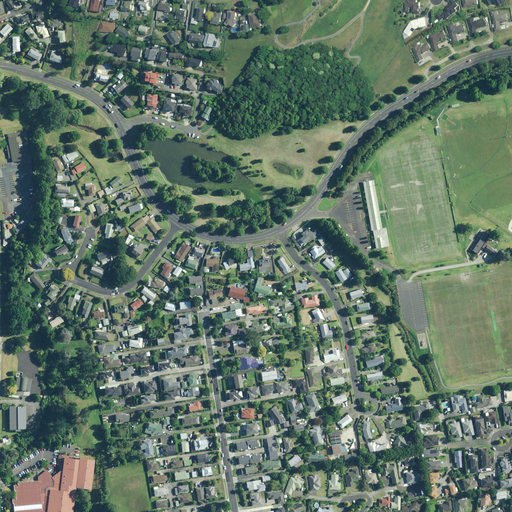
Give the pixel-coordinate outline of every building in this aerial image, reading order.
[(10,0),(7,0),(5,2),(11,10),(18,5),(14,0),(11,0),(10,0)] [(73,0),(72,6),(82,8),(83,0),(73,0)] [(101,0),(93,0),(92,10),(100,11),(101,0)] [(143,12),(149,13),(149,9),(150,9),(150,7),(149,7),(150,1),(145,0),(145,2),(142,1),(142,5),(143,5),(142,10),(143,10),(143,12)] [(420,12),(420,3),(416,3),(416,0),(407,1),(407,2),(404,2),(404,12),(409,12),(409,7),(412,7),(412,12),(420,12)] [(446,17),(447,19),(453,14),(454,15),(458,11),(456,8),(459,5),(454,0),(451,0),(450,1),(451,3),(447,7),(448,8),(446,9),(447,10),(442,15),(441,13),(437,16),(441,21),(446,17)] [(133,11),(133,2),(123,1),(123,10),(133,11)] [(171,4),(161,3),(161,6),(160,6),(160,10),(157,10),(156,20),(160,20),(160,22),(164,22),(164,21),(168,21),(169,14),(173,14),(173,10),(172,10),(172,7),(171,7),(171,4)] [(181,22),(186,22),(186,10),(189,10),(189,4),(184,4),(184,9),(181,9),(175,9),(174,13),(176,14),(176,19),(181,19),(181,22)] [(198,21),(204,21),(205,16),(206,8),(197,7),(197,10),(199,10),(198,21)] [(500,22),(508,20),(507,17),(506,17),(506,13),(498,15),(497,10),(491,12),(492,16),(493,16),(494,23),(496,31),(502,30),(500,22)] [(221,24),(222,14),(222,11),(220,11),(220,13),(216,13),(215,17),(214,17),(213,24),(221,24)] [(38,13),(38,12),(31,14),(32,18),(35,17),(36,20),(43,18),(41,12),(38,13)] [(231,24),(234,26),(235,25),(235,26),(237,24),(238,12),(230,12),(230,19),(227,24),(229,25),(231,24)] [(260,12),(250,13),(253,28),(262,26),(260,12)] [(486,25),(484,18),(474,21),(472,17),(466,19),(471,30),(470,30),(472,37),(478,34),(476,30),(478,29),(478,28),(486,25)] [(62,18),(48,19),(49,27),(63,26),(62,18)] [(425,18),(410,21),(403,32),(404,32),(403,34),(405,39),(410,36),(411,36),(415,29),(427,26),(425,18)] [(115,23),(101,21),(99,32),(109,33),(109,32),(114,33),(115,23)] [(40,24),(35,26),(37,33),(38,32),(39,35),(41,34),(43,38),(49,36),(43,22),(40,23),(40,24)] [(450,36),(451,39),(452,39),(453,43),(459,41),(456,34),(465,31),(463,24),(457,26),(456,25),(454,26),(453,23),(446,26),(450,36)] [(0,32),(4,37),(12,29),(7,24),(2,28),(0,26),(0,32)] [(253,32),(251,24),(245,25),(246,27),(242,27),(244,34),(253,32)] [(121,26),(117,32),(125,36),(126,39),(132,35),(129,31),(121,26)] [(30,27),(24,31),(34,43),(40,39),(30,27)] [(174,32),(173,31),(167,35),(175,45),(181,40),(175,31),(174,32)] [(431,43),(434,51),(440,49),(438,45),(439,44),(438,42),(446,38),(443,31),(437,34),(436,32),(428,36),(431,43)] [(200,34),(200,33),(197,33),(197,34),(193,33),(192,40),(192,41),(192,42),(204,43),(204,42),(205,35),(200,34)] [(206,44),(208,47),(209,46),(219,47),(220,40),(217,40),(217,35),(207,33),(206,44)] [(12,37),(12,46),(9,46),(9,52),(15,52),(19,52),(19,37),(12,37)] [(422,54),(426,52),(431,49),(427,43),(421,47),(420,45),(419,45),(418,43),(410,47),(419,62),(424,59),(421,54),(422,53),(422,54)] [(118,55),(124,57),(126,50),(125,50),(126,46),(115,44),(114,47),(113,46),(111,51),(119,53),(118,55)] [(39,54),(40,52),(31,46),(26,54),(38,61),(41,55),(39,54)] [(141,58),(142,49),(132,47),(131,56),(133,57),(132,60),(138,61),(139,58),(141,58)] [(146,50),(145,58),(150,58),(150,60),(156,60),(157,51),(152,50),(152,49),(147,49),(146,50)] [(168,55),(168,53),(167,53),(167,52),(160,51),(160,54),(159,54),(158,59),(162,60),(162,61),(168,62),(168,60),(167,60),(167,55),(168,55)] [(63,57),(50,52),(48,59),(60,64),(63,57)] [(189,58),(188,66),(194,67),(194,66),(200,67),(201,60),(189,58)] [(109,76),(95,72),(93,80),(107,84),(109,76)] [(158,80),(155,79),(155,78),(158,78),(159,74),(149,73),(149,74),(147,73),(147,72),(143,72),(142,81),(148,82),(148,83),(153,83),(153,85),(155,85),(156,84),(158,84),(158,80)] [(182,75),(172,74),(172,77),(171,77),(171,80),(171,83),(174,84),(173,85),(176,85),(181,85),(182,78),(181,78),(182,75)] [(197,88),(197,81),(196,81),(197,79),(195,78),(190,77),(190,78),(187,78),(187,81),(185,80),(185,84),(186,84),(185,88),(188,88),(188,90),(196,90),(196,88),(197,88)] [(127,85),(123,79),(120,81),(120,82),(116,85),(115,84),(112,86),(113,87),(113,88),(117,93),(127,85)] [(211,90),(211,89),(214,91),(218,93),(219,92),(221,93),(223,87),(219,86),(220,83),(216,82),(216,80),(212,79),(212,81),(209,80),(208,83),(207,83),(206,86),(207,86),(206,89),(211,90)] [(152,108),(155,108),(156,103),(155,103),(155,102),(156,102),(157,95),(153,95),(153,96),(150,96),(151,94),(147,94),(146,101),(147,101),(146,106),(152,107),(152,108)] [(130,107),(133,104),(125,95),(119,100),(125,105),(124,106),(128,110),(131,108),(130,107)] [(185,116),(186,113),(188,114),(187,115),(191,116),(192,107),(180,105),(179,112),(183,113),(182,115),(185,116)] [(207,120),(209,118),(208,117),(208,116),(212,109),(207,105),(201,116),(206,120),(206,119),(207,120)] [(24,133),(2,137),(7,162),(29,157),(24,133)] [(65,154),(61,156),(64,163),(78,156),(75,150),(65,154)] [(51,165),(53,164),(57,172),(63,169),(58,159),(52,162),(51,160),(49,161),(51,165)] [(75,168),(71,171),(73,175),(86,168),(82,162),(74,167),(75,168)] [(120,183),(122,181),(118,176),(109,183),(113,188),(119,184),(120,183)] [(371,181),(379,229),(382,228),(373,180),(371,181)] [(377,212),(371,181),(365,182),(370,214),(373,230),(379,229),(377,212)] [(373,230),(365,182),(362,182),(371,230),(372,230),(373,230)] [(94,183),(84,183),(85,190),(88,189),(88,195),(94,195),(94,183)] [(130,191),(122,193),(123,200),(132,198),(130,191)] [(101,202),(94,205),(97,211),(99,216),(105,213),(101,202)] [(92,203),(87,205),(90,213),(95,210),(92,203)] [(127,207),(129,213),(140,210),(140,209),(142,208),(141,203),(139,204),(138,204),(127,207)] [(81,216),(75,214),(72,226),(78,228),(81,216)] [(62,217),(55,215),(53,222),(60,224),(62,217)] [(130,226),(134,232),(146,223),(155,234),(161,229),(151,217),(149,219),(146,215),(143,218),(142,217),(130,226)] [(32,224),(27,217),(11,228),(17,235),(32,224)] [(102,231),(104,231),(104,233),(105,233),(104,238),(110,239),(111,232),(112,232),(113,224),(105,223),(104,229),(103,229),(102,231)] [(66,227),(59,229),(64,241),(65,241),(66,244),(73,241),(70,235),(69,236),(66,227)] [(310,228),(308,228),(308,229),(305,231),(305,230),(301,234),(303,236),(302,237),(301,236),(297,241),(301,245),(303,244),(304,243),(306,245),(308,243),(306,241),(308,239),(314,239),(314,237),(315,237),(315,234),(314,234),(314,233),(311,230),(310,229),(310,228)] [(375,249),(389,246),(386,228),(382,228),(379,229),(373,230),(372,230),(374,245),(375,249)] [(11,229),(3,230),(4,238),(11,238),(11,229)] [(472,251),(471,251),(477,254),(481,247),(483,249),(484,249),(483,250),(491,255),(493,256),(496,252),(486,245),(486,246),(483,244),(489,235),(484,232),(478,241),(472,251)] [(325,241),(321,236),(317,239),(322,246),(325,244),(324,241),(325,241)] [(182,262),(190,247),(182,242),(173,257),(182,262)] [(142,252),(132,243),(129,246),(130,247),(128,250),(136,257),(138,255),(139,255),(142,252)] [(55,250),(54,251),(57,257),(62,254),(63,255),(66,253),(65,252),(66,251),(68,254),(69,253),(64,245),(62,247),(61,245),(54,249),(55,250)] [(311,256),(313,259),(314,258),(314,259),(324,252),(320,246),(317,249),(315,245),(311,248),(312,250),(309,251),(312,256),(311,256)] [(192,254),(191,257),(196,258),(197,256),(202,257),(204,250),(194,247),(192,254)] [(106,249),(95,254),(99,261),(100,260),(102,264),(108,261),(106,258),(109,257),(106,249)] [(253,256),(252,250),(247,251),(248,257),(246,257),(247,263),(239,264),(240,271),(244,270),(244,271),(248,271),(247,270),(249,269),(249,268),(255,267),(254,262),(252,262),(251,256),(253,256)] [(52,260),(45,254),(39,260),(37,259),(33,263),(39,268),(40,267),(42,269),(48,262),(50,263),(52,260)] [(231,268),(236,268),(237,262),(234,255),(227,259),(227,261),(223,263),(226,269),(231,267),(231,268)] [(192,260),(193,258),(188,256),(187,258),(184,265),(196,269),(198,262),(192,260)] [(280,266),(283,271),(285,274),(291,271),(284,261),(284,260),(281,256),(278,258),(279,259),(276,260),(279,265),(280,266)] [(259,261),(257,261),(259,272),(265,271),(264,265),(269,264),(268,257),(263,257),(263,259),(258,260),(259,261)] [(327,257),(322,262),(330,270),(335,265),(327,257)] [(218,271),(218,259),(213,258),(213,259),(206,259),(206,266),(212,266),(212,271),(218,271)] [(173,267),(165,262),(161,267),(163,269),(159,274),(165,278),(173,267)] [(103,271),(91,266),(88,273),(100,278),(103,271)] [(182,269),(177,266),(172,273),(177,277),(182,269)] [(340,268),(334,272),(341,282),(346,278),(340,268)] [(347,268),(343,271),(347,277),(352,275),(347,268)] [(28,277),(27,279),(30,283),(33,281),(40,290),(45,286),(33,272),(28,277)] [(201,275),(188,277),(189,284),(195,283),(195,284),(199,285),(200,282),(202,281),(201,275)] [(263,278),(258,276),(253,291),(258,292),(258,295),(263,296),(263,294),(267,295),(267,293),(269,293),(270,290),(269,289),(269,286),(261,284),(263,278)] [(150,287),(163,288),(163,286),(164,286),(165,281),(161,281),(160,280),(154,279),(154,280),(153,282),(149,281),(148,286),(150,286),(150,287)] [(52,285),(51,284),(45,292),(47,294),(46,296),(51,300),(59,288),(53,283),(52,285)] [(245,289),(230,285),(227,296),(242,300),(245,289)] [(152,300),(156,295),(147,288),(147,287),(146,287),(144,286),(140,291),(144,294),(141,297),(144,301),(148,298),(150,300),(146,303),(150,307),(154,303),(152,300)] [(216,298),(215,298),(214,297),(215,297),(215,296),(222,295),(220,288),(207,291),(209,299),(211,299),(212,304),(217,303),(216,298)] [(349,292),(351,299),(352,298),(353,299),(354,299),(354,298),(362,295),(360,289),(349,292)] [(74,297),(69,295),(66,302),(67,302),(65,308),(71,310),(73,305),(75,306),(76,303),(74,302),(75,300),(78,301),(80,295),(75,293),(74,297)] [(304,307),(318,305),(317,299),(316,295),(310,296),(311,299),(308,300),(307,297),(301,298),(302,305),(303,305),(304,307)] [(134,300),(135,301),(130,305),(134,310),(143,303),(139,299),(138,297),(134,300)] [(294,309),(293,305),(284,297),(282,300),(281,301),(281,298),(271,300),(271,298),(268,298),(268,301),(269,301),(270,306),(278,305),(278,306),(281,305),(282,307),(281,307),(282,311),(294,309)] [(93,303),(85,300),(81,308),(82,308),(80,313),(83,314),(83,316),(86,317),(93,303)] [(167,303),(167,302),(166,301),(166,302),(165,302),(164,308),(174,311),(176,305),(167,303)] [(189,301),(178,302),(179,309),(190,308),(189,301)] [(368,302),(356,305),(357,311),(369,309),(368,302)] [(124,303),(114,305),(115,313),(121,312),(121,313),(124,312),(124,313),(125,318),(129,317),(127,306),(125,306),(124,303)] [(268,311),(267,307),(264,307),(260,307),(259,305),(245,308),(246,314),(251,313),(251,315),(265,312),(265,311),(268,311)] [(95,311),(91,311),(92,318),(104,318),(104,307),(98,307),(98,310),(95,311)] [(315,318),(312,320),(314,324),(317,322),(317,323),(324,319),(317,308),(311,311),(315,318)] [(224,319),(224,321),(226,321),(226,320),(229,320),(228,318),(237,316),(237,315),(240,314),(239,310),(221,313),(222,319),(224,319)] [(178,318),(179,324),(186,323),(186,326),(191,325),(189,313),(184,314),(184,317),(178,318)] [(51,328),(54,326),(55,328),(60,325),(59,323),(63,321),(60,315),(48,322),(51,328)] [(282,316),(283,322),(279,322),(273,323),(274,328),(291,325),(290,319),(288,319),(287,315),(282,316)] [(371,315),(360,317),(362,323),(372,321),(371,315)] [(224,332),(225,336),(233,335),(233,334),(237,333),(235,324),(224,326),(225,328),(226,328),(226,332),(224,332)] [(248,333),(264,331),(264,330),(266,330),(266,324),(258,325),(258,324),(251,325),(251,327),(247,328),(248,333)] [(327,330),(326,324),(319,325),(322,339),(332,337),(330,329),(327,330)] [(127,330),(128,335),(141,332),(139,325),(127,328),(127,330)] [(192,334),(192,327),(179,329),(179,332),(173,333),(173,340),(186,338),(185,334),(192,334)] [(373,337),(372,330),(365,331),(365,333),(359,334),(360,340),(368,339),(368,338),(373,337)] [(108,332),(94,331),(94,338),(108,340),(108,332)] [(271,347),(279,343),(277,338),(275,339),(274,337),(272,338),(271,337),(269,338),(270,339),(266,341),(265,340),(261,342),(264,347),(270,344),(271,347)] [(143,346),(143,343),(141,343),(142,338),(137,338),(137,340),(129,340),(128,346),(134,346),(134,347),(141,348),(141,345),(143,346)] [(246,351),(248,351),(248,349),(246,349),(245,340),(233,341),(233,345),(234,353),(236,353),(236,354),(240,354),(240,353),(246,352),(246,351)] [(375,350),(373,343),(366,346),(367,347),(361,349),(363,355),(375,350)] [(104,344),(97,345),(99,354),(115,351),(114,344),(104,346),(104,344)] [(180,350),(176,350),(176,347),(172,347),(172,351),(170,351),(164,352),(165,359),(186,355),(185,348),(180,349),(180,350)] [(314,355),(313,348),(304,349),(307,364),(313,363),(312,360),(314,360),(313,356),(314,355)] [(333,354),(327,354),(328,360),(339,359),(338,350),(332,350),(333,354)] [(129,357),(124,358),(125,364),(147,361),(146,353),(129,356),(129,357)] [(199,363),(198,355),(189,357),(189,358),(184,359),(184,357),(178,358),(179,364),(184,363),(185,366),(199,363)] [(110,356),(102,357),(103,363),(103,368),(121,365),(120,359),(113,360),(113,357),(110,357),(110,356)] [(383,364),(381,356),(374,357),(374,359),(365,361),(367,368),(383,364)] [(237,363),(239,370),(263,365),(262,360),(258,361),(257,359),(252,360),(251,357),(243,358),(243,357),(238,358),(239,363),(237,363)] [(320,378),(319,372),(314,373),(313,368),(307,369),(310,387),(316,386),(315,381),(318,381),(317,378),(320,378)] [(261,373),(262,381),(276,378),(275,370),(261,373)] [(381,378),(380,371),(375,372),(375,373),(366,375),(367,380),(381,378)] [(196,379),(198,375),(195,373),(189,374),(189,376),(188,377),(187,377),(188,381),(189,381),(189,386),(197,384),(196,379)] [(242,382),(242,379),(241,379),(240,375),(232,376),(235,388),(242,387),(241,382),(242,382)] [(32,379),(16,376),(14,389),(30,391),(32,379)] [(337,378),(330,379),(331,385),(344,383),(343,377),(337,377),(337,378)] [(171,378),(162,380),(164,390),(180,388),(179,382),(172,383),(171,378)] [(304,381),(302,379),(297,380),(296,379),(291,380),(293,387),(298,386),(298,387),(299,387),(300,393),(306,392),(305,387),(306,387),(305,385),(304,381)] [(276,390),(277,392),(284,392),(284,390),(287,390),(287,389),(291,389),(290,384),(286,384),(286,382),(273,383),(274,390),(276,390)] [(267,394),(271,393),(270,391),(273,390),(272,384),(260,386),(262,396),(267,395),(267,394)] [(380,388),(381,394),(397,392),(395,385),(380,388)] [(247,391),(246,391),(246,393),(248,393),(248,399),(254,398),(254,395),(259,395),(258,387),(251,388),(251,387),(247,388),(247,391)] [(179,395),(179,389),(173,390),(173,391),(166,392),(166,395),(163,395),(164,400),(174,398),(173,396),(179,395)] [(236,398),(242,397),(241,389),(233,390),(233,392),(228,393),(229,400),(236,399),(236,398)] [(511,389),(503,390),(505,401),(511,400),(511,389)] [(314,411),(319,409),(317,405),(318,405),(313,392),(305,396),(308,405),(306,406),(309,413),(313,411),(314,411)] [(341,402),(346,400),(344,394),(332,398),(334,404),(339,403),(339,404),(341,403),(341,402)] [(155,395),(143,396),(143,399),(140,399),(140,404),(150,403),(150,400),(156,400),(155,395)] [(459,395),(450,397),(451,403),(453,411),(459,410),(458,406),(460,405),(462,413),(468,411),(465,398),(460,399),(459,395)] [(486,406),(493,405),(491,398),(486,399),(484,399),(483,395),(477,396),(478,402),(474,403),(475,408),(486,405),(486,406)] [(297,410),(303,408),(300,402),(295,404),(293,398),(287,400),(291,413),(297,411),(297,410)] [(402,409),(400,398),(394,399),(395,404),(391,404),(391,405),(385,406),(386,412),(402,409)] [(201,405),(200,403),(199,403),(199,401),(193,402),(194,406),(188,406),(189,411),(200,409),(199,405),(201,405)] [(423,405),(413,406),(415,421),(422,419),(421,413),(422,413),(422,411),(429,410),(428,402),(422,402),(423,405)] [(24,430),(25,406),(9,406),(9,429),(24,430)] [(511,411),(510,412),(510,410),(508,410),(508,406),(503,407),(504,421),(510,420),(510,421),(511,420),(511,411)] [(266,422),(268,427),(283,422),(281,416),(273,407),(267,412),(273,419),(266,422)] [(167,411),(165,412),(164,409),(158,410),(157,409),(153,409),(152,411),(149,411),(150,418),(174,414),(173,408),(167,409),(167,411)] [(254,417),(254,415),(253,415),(253,408),(247,408),(247,410),(243,409),(243,411),(241,411),(240,417),(253,418),(253,417),(254,417)] [(485,416),(486,422),(491,421),(491,424),(498,423),(496,411),(488,412),(488,413),(485,413),(485,416)] [(352,420),(347,414),(336,423),(341,429),(352,420)] [(385,422),(387,428),(392,427),(392,428),(404,426),(404,424),(406,424),(404,416),(398,417),(399,420),(391,421),(385,422)] [(485,429),(483,418),(475,420),(478,437),(484,436),(483,429),(485,429)] [(474,434),(471,420),(468,420),(468,419),(464,420),(464,421),(462,422),(464,433),(466,432),(467,433),(468,433),(469,435),(474,434)] [(370,422),(363,421),(362,430),(366,441),(372,439),(369,430),(370,422)] [(462,436),(459,421),(456,422),(455,421),(452,422),(452,423),(449,424),(452,435),(454,434),(454,435),(456,435),(457,438),(462,436)] [(156,425),(149,422),(147,429),(145,428),(144,432),(150,434),(151,436),(161,434),(161,432),(161,431),(160,424),(156,425)] [(252,423),(246,424),(246,429),(245,429),(246,435),(257,433),(256,422),(252,422),(252,423)] [(303,431),(303,423),(299,423),(299,425),(293,425),(294,431),(303,431)] [(432,429),(431,424),(421,425),(421,424),(416,424),(417,434),(423,434),(423,431),(427,431),(426,430),(432,429)] [(314,446),(322,444),(320,434),(321,434),(320,431),(319,431),(318,426),(312,427),(313,429),(309,430),(310,435),(312,435),(314,446)] [(346,452),(345,446),(341,447),(339,434),(330,435),(333,455),(340,454),(340,452),(346,452)] [(403,447),(406,444),(404,440),(398,435),(395,439),(396,439),(392,444),(398,448),(400,445),(403,447)] [(422,442),(422,446),(434,446),(434,445),(438,445),(438,437),(437,437),(436,435),(427,436),(427,438),(424,438),(424,442),(422,442)] [(285,451),(285,453),(290,452),(290,451),(292,450),(292,447),(293,447),(292,441),(290,441),(290,439),(287,440),(287,437),(282,437),(285,449),(283,449),(284,451),(285,451)] [(143,457),(152,455),(152,452),(153,452),(152,445),(151,445),(150,439),(143,441),(143,443),(139,444),(140,450),(144,449),(145,453),(142,453),(143,457)] [(190,446),(191,450),(194,450),(207,448),(206,444),(209,444),(208,440),(206,441),(206,439),(196,441),(196,442),(193,442),(193,445),(190,446)] [(379,446),(375,444),(374,442),(373,442),(372,441),(367,443),(372,456),(390,449),(387,443),(379,446)] [(267,445),(267,444),(262,444),(262,445),(259,445),(259,455),(270,454),(269,449),(268,449),(268,445),(267,445)] [(166,453),(175,452),(174,445),(164,447),(166,453)] [(351,454),(344,455),(345,461),(357,460),(356,448),(350,449),(351,454)] [(436,449),(423,449),(424,457),(438,456),(438,452),(436,452),(436,449)] [(488,452),(486,450),(480,450),(481,468),(489,468),(489,466),(491,466),(491,460),(489,460),(489,459),(490,458),(489,455),(488,456),(488,452)] [(463,451),(454,451),(455,462),(457,462),(457,467),(463,467),(463,451)] [(196,456),(194,456),(195,459),(196,459),(197,463),(208,462),(207,453),(196,455),(196,456)] [(311,454),(307,453),(307,461),(323,462),(323,455),(320,455),(320,454),(315,454),(315,455),(311,455),(311,454)] [(478,472),(478,454),(472,455),(472,453),(468,454),(468,459),(470,459),(471,469),(474,468),(474,472),(478,472)] [(71,511),(75,488),(90,490),(94,460),(86,459),(78,458),(78,459),(68,458),(68,456),(58,455),(57,465),(58,467),(58,472),(51,477),(51,476),(46,470),(45,471),(41,473),(37,477),(37,481),(35,481),(17,483),(17,485),(13,485),(13,490),(14,490),(14,498),(11,499),(11,503),(12,503),(12,511),(71,511)] [(291,467),(300,460),(296,455),(287,462),(291,467)] [(412,461),(412,457),(401,458),(401,461),(404,461),(405,466),(411,465),(411,461),(412,461)] [(508,465),(506,459),(504,459),(504,458),(500,459),(501,461),(500,461),(500,462),(499,462),(499,463),(499,464),(499,465),(500,465),(500,466),(501,466),(501,467),(502,469),(501,469),(502,473),(511,470),(510,464),(508,465)] [(153,461),(149,461),(149,460),(146,460),(147,471),(158,470),(157,463),(153,463),(153,461)] [(278,468),(279,468),(280,467),(279,460),(260,463),(261,469),(266,469),(271,469),(271,470),(274,469),(274,468),(278,468)] [(426,462),(426,469),(441,468),(441,461),(426,462)] [(398,483),(395,463),(391,464),(391,465),(388,465),(388,463),(382,464),(383,468),(381,469),(382,476),(387,475),(387,474),(389,474),(388,473),(389,473),(390,478),(391,478),(392,484),(398,483)] [(256,472),(255,465),(250,466),(250,467),(244,468),(245,474),(256,472)] [(210,467),(201,468),(202,476),(211,475),(210,467)] [(352,472),(348,472),(348,474),(345,475),(347,487),(353,486),(353,481),(355,481),(355,480),(360,479),(358,468),(352,469),(352,472)] [(364,471),(367,484),(371,483),(371,484),(377,483),(375,473),(369,474),(368,470),(364,471)] [(406,478),(407,484),(412,483),(412,484),(418,483),(417,471),(406,472),(406,477),(406,478)] [(186,478),(189,477),(188,473),(185,473),(185,472),(174,473),(175,480),(186,478)] [(436,478),(439,478),(439,473),(435,473),(435,472),(432,472),(432,473),(429,473),(429,479),(430,479),(430,483),(436,483),(436,478)] [(163,474),(152,476),(152,479),(150,480),(151,483),(164,481),(164,480),(167,480),(166,475),(163,476),(163,474)] [(336,474),(331,474),(331,482),(329,482),(329,489),(340,490),(340,488),(341,488),(341,484),(340,484),(340,483),(338,483),(338,475),(336,475),(336,474)] [(316,487),(320,487),(319,478),(316,479),(316,475),(312,475),(312,476),(309,476),(310,490),(316,490),(316,487)] [(302,480),(294,477),(294,478),(290,477),(284,493),(290,496),(292,491),(293,491),(295,487),(299,488),(300,486),(301,486),(303,481),(301,481),(302,480)] [(482,480),(481,480),(481,486),(482,486),(497,486),(497,477),(487,478),(487,479),(482,479),(482,480)] [(464,485),(465,491),(475,488),(474,487),(478,486),(476,480),(473,481),(472,478),(469,479),(468,478),(463,479),(464,485)] [(505,480),(499,481),(500,488),(511,485),(511,480),(511,478),(504,479),(505,480)] [(247,488),(248,490),(256,489),(256,491),(264,490),(263,482),(260,483),(260,480),(246,482),(246,488),(247,488)] [(456,493),(458,492),(457,488),(455,488),(454,484),(449,485),(449,488),(445,489),(446,495),(451,494),(451,495),(452,494),(453,497),(456,496),(455,494),(456,493)] [(174,488),(175,495),(179,494),(178,493),(188,491),(187,485),(177,486),(178,488),(174,488)] [(435,499),(439,495),(436,492),(438,490),(434,486),(427,492),(431,496),(432,496),(435,499)] [(204,495),(203,487),(196,488),(198,501),(204,500),(203,495),(204,495)] [(211,487),(206,488),(207,494),(205,494),(206,498),(217,497),(216,493),(214,493),(213,488),(211,488),(211,487)] [(165,494),(168,493),(167,489),(164,489),(164,488),(153,489),(154,496),(165,495),(165,494)] [(422,495),(420,488),(412,491),(407,493),(409,499),(422,495)] [(506,491),(495,493),(496,499),(504,498),(505,502),(511,500),(509,492),(506,492),(506,491)] [(271,492),(266,493),(267,497),(271,497),(271,500),(277,499),(277,503),(283,503),(282,492),(271,493),(271,492)] [(258,497),(258,493),(249,494),(249,499),(253,498),(253,501),(251,501),(251,506),(261,504),(260,497),(258,497)] [(488,496),(486,495),(486,493),(483,493),(483,495),(482,495),(482,499),(480,499),(480,506),(487,506),(487,505),(489,506),(489,505),(492,505),(493,500),(491,500),(491,495),(488,495),(488,496)] [(186,494),(185,495),(185,496),(179,496),(180,503),(190,502),(189,495),(187,495),(186,494)] [(400,497),(394,496),(394,499),(394,502),(391,502),(390,508),(395,508),(395,509),(400,510),(400,497)] [(389,507),(390,497),(385,497),(385,499),(379,498),(379,502),(378,506),(385,506),(385,507),(389,507)] [(467,508),(467,498),(455,498),(455,511),(461,511),(462,508),(467,508)] [(155,501),(156,508),(167,507),(166,500),(155,501)] [(445,500),(445,504),(442,504),(442,503),(438,504),(438,511),(445,511),(452,511),(450,500),(445,500)] [(411,505),(409,508),(408,508),(408,506),(402,506),(401,511),(403,511),(411,511),(412,511),(412,510),(413,511),(414,510),(416,511),(418,511),(424,505),(421,503),(420,504),(414,501),(412,505),(411,505)] [(299,511),(300,511),(305,509),(302,502),(288,508),(289,511),(299,511)]
